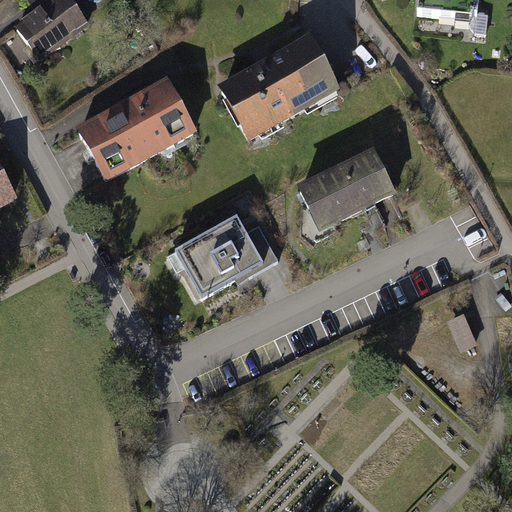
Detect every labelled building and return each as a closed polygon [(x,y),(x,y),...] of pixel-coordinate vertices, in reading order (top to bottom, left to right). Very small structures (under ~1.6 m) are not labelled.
[(33,20),(10,36),(34,70),(93,29),(72,0),(33,0),(23,7),(33,20)] [(406,0),(406,14),(475,21),(477,0),(406,0)] [(309,40),(214,95),(245,148),(340,94),(309,40)] [(198,133),(168,79),(76,129),(106,183),(198,133)] [(375,150),(298,187),(321,233),(397,196),(375,150)] [(0,172),(0,216),(19,206),(0,172)] [(238,216),(176,251),(203,299),(235,281),(238,285),(278,262),(259,228),(248,234),(238,216)] [(467,311),(451,318),(464,349),(480,342),(467,311)]
